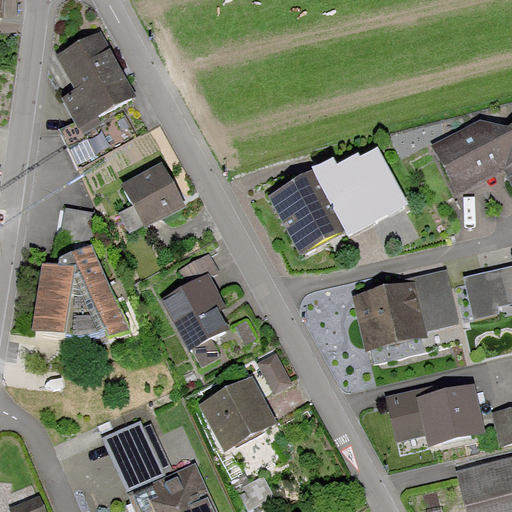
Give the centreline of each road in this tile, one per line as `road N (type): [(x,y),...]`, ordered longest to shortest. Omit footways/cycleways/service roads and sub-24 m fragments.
road 1 (residential): [(107,0),(390,511)]
road 2 (residential): [(37,0),(0,273)]
road 3 (residential): [(0,412),(28,425),(70,511)]
